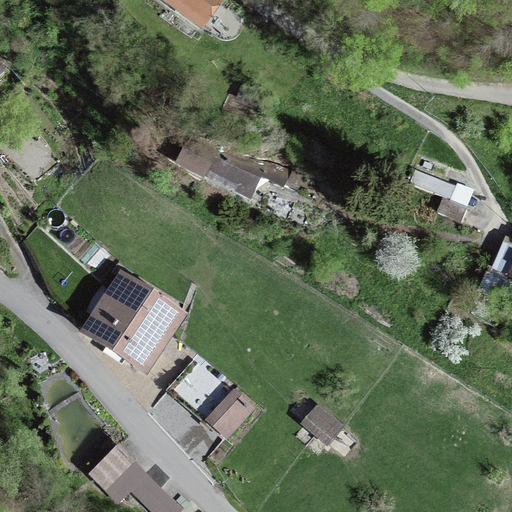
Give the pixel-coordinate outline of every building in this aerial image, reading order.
[(149,0),(196,35),(221,0),(149,0)] [(0,76),(8,67),(0,58),(0,76)] [(303,194),(310,179),(192,140),(179,167),(242,197),(253,170),(303,194)] [(464,220),(475,185),(420,167),(414,185),(443,195),(438,211),(464,220)] [(144,373),(181,316),(122,278),(85,335),(144,373)] [(227,440),(251,408),(193,359),(167,391),(227,440)] [(327,449),(345,428),(317,406),(300,427),(327,449)] [(180,511),(117,450),(92,476),(108,492),(114,485),(126,497),(132,491),(153,511),(180,511)]
